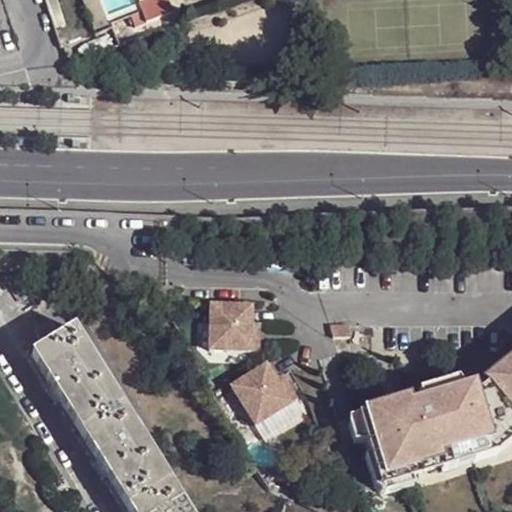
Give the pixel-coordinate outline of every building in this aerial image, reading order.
[(153,0),(139,6),(107,20),(112,35),(114,39),(172,13),(167,0),(153,0)] [(251,301),(211,299),(211,350),(251,350),(251,301)] [(36,336),(46,351),(61,342),(51,327),(36,336)] [(61,342),(46,351),(31,361),(79,438),(122,411),(74,334),(61,342)] [(511,347),(478,373),(357,403),(386,485),(498,446),(511,435),(511,347)] [(266,358),(230,383),(253,420),(290,397),(266,358)] [(125,511),(126,511),(168,485),(122,411),(79,438),(125,511)] [(185,511),(168,485),(126,511),(185,511)]
